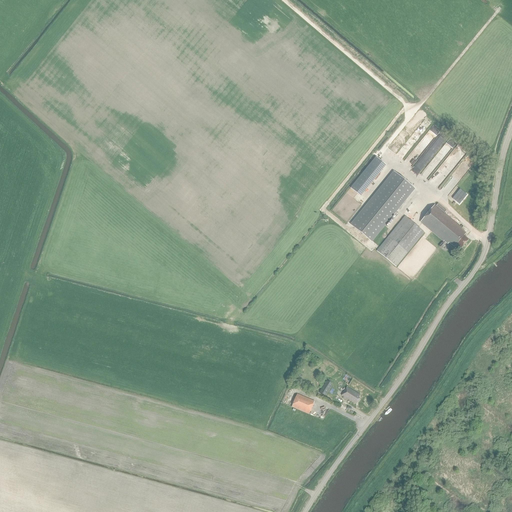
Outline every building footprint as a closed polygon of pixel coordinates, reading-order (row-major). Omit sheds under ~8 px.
[(422,173),(429,179),(457,144),(450,138),(448,140),(439,133),(441,132),(433,126),(406,161),(408,163),(410,159),(411,160),(415,155),(417,157),(420,152),(423,154),(425,152),(434,159),(422,173)] [(371,242),(414,189),(393,172),(350,225),(371,242)] [(460,189),(452,199),(459,204),(467,195),(460,189)] [(434,205),(420,222),(443,242),(444,243),(445,242),(447,244),(448,243),(454,247),(455,245),(460,249),(468,240),(463,236),(466,233),(461,229),(462,228),(444,213),(446,210),(438,204),(436,206),(434,205)] [(376,251),(375,251),(395,268),(422,236),(424,233),(408,219),(405,217),(379,247),(376,251)] [(319,392),(325,396),(332,384),(327,381),(319,392)] [(355,402),(357,403),(360,399),(358,398),(359,395),(346,387),(340,397),(354,405),(355,402)] [(291,407),(309,414),(314,401),(297,394),(291,407)]
